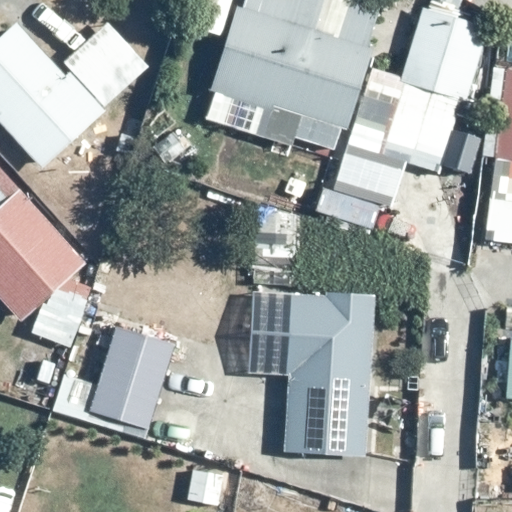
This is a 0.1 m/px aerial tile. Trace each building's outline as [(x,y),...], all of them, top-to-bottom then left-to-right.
[(377,0),(242,0),(240,7),(234,6),(209,92),(271,111),(272,107),(343,130),(370,48),(365,47),(377,0)] [(484,24),(420,5),(403,85),(383,157),(438,177),(459,99),(465,101),(484,24)] [(148,65),(106,21),(90,36),(62,62),(104,106),(148,65)] [(59,76),(12,23),(0,34),(0,125),(40,170),(102,112),(67,73),(59,76)] [(511,71),(503,70),(494,158),(511,160),(511,71)] [(83,266),(16,192),(0,206),(0,301),(18,321),(83,266)] [(322,297),(289,295),(283,375),(288,375),(283,452),(365,459),(374,297),(323,292),(322,297)] [(171,347),(113,329),(88,412),(147,429),(171,347)] [(511,346),(505,345),(497,398),(511,400),(511,346)] [(225,468),(190,463),(183,503),(218,509),(225,468)]
